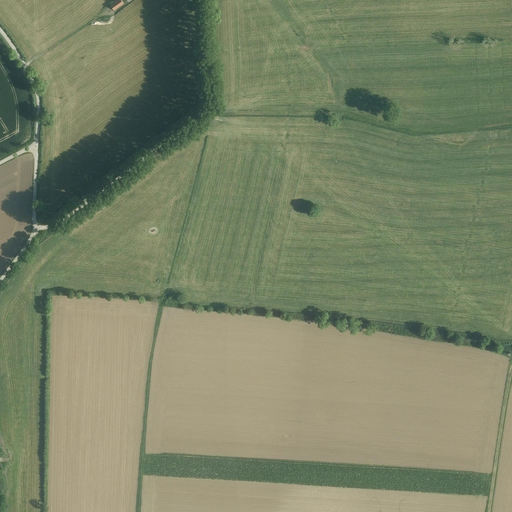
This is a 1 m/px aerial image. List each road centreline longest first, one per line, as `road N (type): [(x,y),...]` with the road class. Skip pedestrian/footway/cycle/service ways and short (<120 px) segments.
road 1 (track): [(34,231),(54,226),(197,114),(209,92),(206,0)]
road 2 (track): [(37,146),(34,231),(0,279)]
road 3 (track): [(0,28),(41,97),(37,146)]
